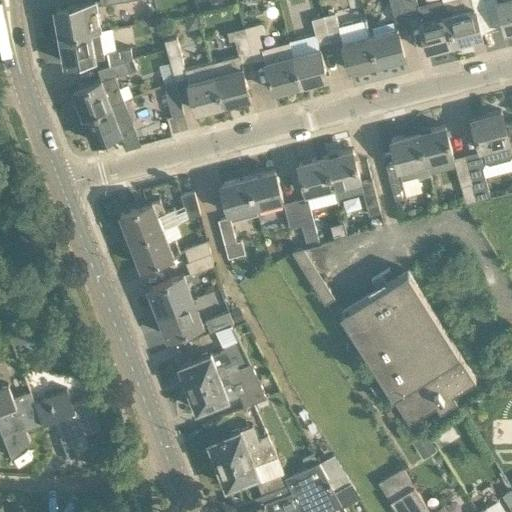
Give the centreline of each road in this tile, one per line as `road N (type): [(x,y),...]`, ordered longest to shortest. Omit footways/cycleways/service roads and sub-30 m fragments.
road 1 (residential): [(101,175),(511,66)]
road 2 (tertiary): [(169,462),(59,185)]
road 3 (residential): [(169,462),(93,486),(0,481)]
